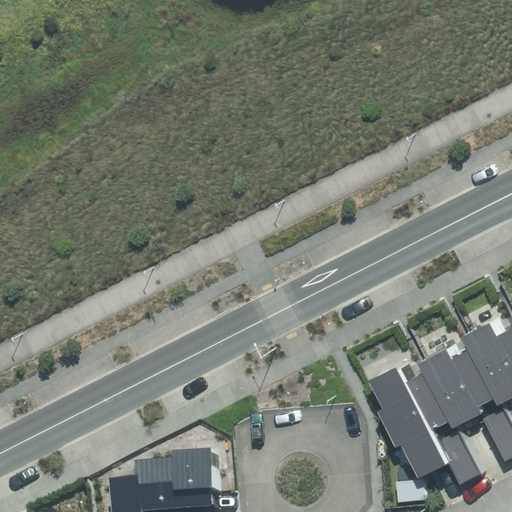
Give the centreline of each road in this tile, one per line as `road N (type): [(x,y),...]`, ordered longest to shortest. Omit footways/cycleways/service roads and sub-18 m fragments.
road 1 (tertiary): [(511,198),(0,454)]
road 2 (residential): [(263,511),(252,488),(259,457),(270,444),(302,434),(344,458),(348,511)]
